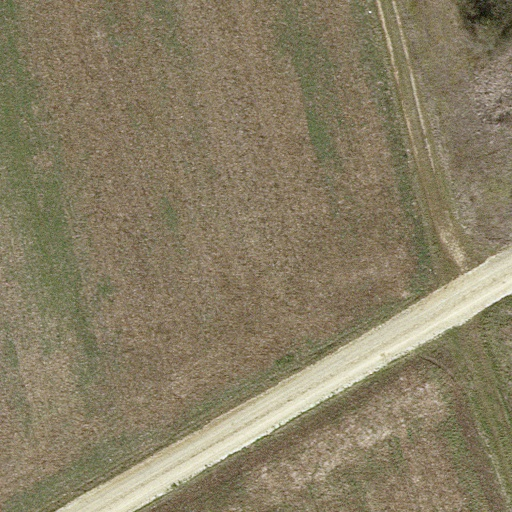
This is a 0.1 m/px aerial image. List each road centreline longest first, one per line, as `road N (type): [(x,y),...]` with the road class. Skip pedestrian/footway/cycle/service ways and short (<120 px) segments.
road 1 (track): [(95,511),(511,269)]
road 2 (track): [(388,0),(461,298),(511,448)]
